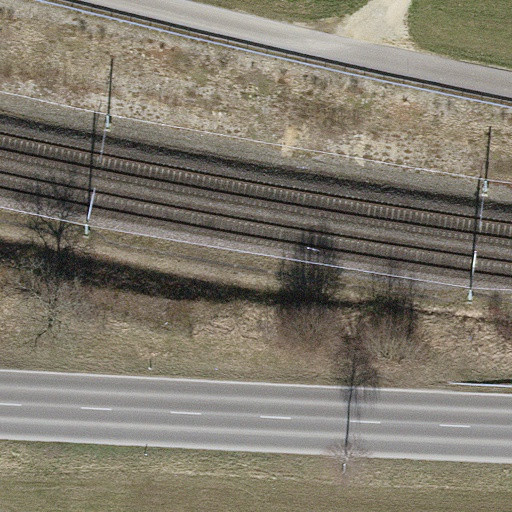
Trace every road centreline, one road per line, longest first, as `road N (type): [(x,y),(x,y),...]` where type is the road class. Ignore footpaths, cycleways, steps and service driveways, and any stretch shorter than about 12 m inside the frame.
road 1 (primary): [(511,429),(0,404)]
road 2 (track): [(511,82),(139,0)]
